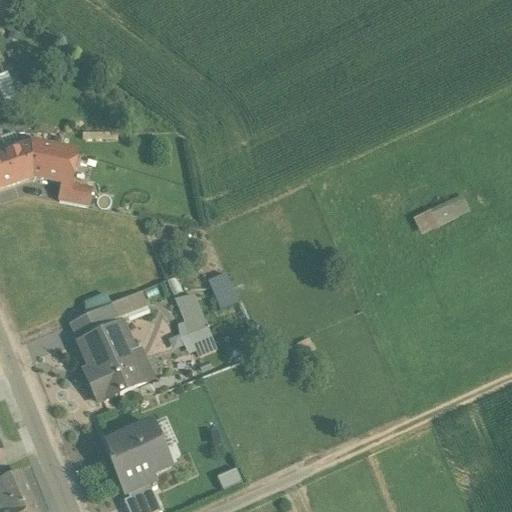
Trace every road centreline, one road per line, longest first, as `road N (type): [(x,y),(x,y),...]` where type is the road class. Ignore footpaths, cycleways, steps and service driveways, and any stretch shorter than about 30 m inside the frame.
road 1 (track): [(301,480),(511,385)]
road 2 (residential): [(73,511),(0,336)]
